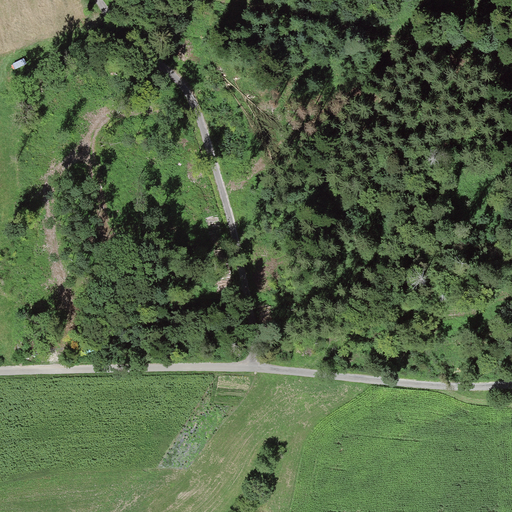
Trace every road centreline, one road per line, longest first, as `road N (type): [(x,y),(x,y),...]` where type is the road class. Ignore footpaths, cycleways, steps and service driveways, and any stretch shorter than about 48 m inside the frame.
road 1 (unclassified): [(256,366),(232,225),(196,104),(98,0)]
road 2 (unclassified): [(511,381),(449,386),(256,366)]
road 3 (unclassified): [(256,366),(0,369)]
